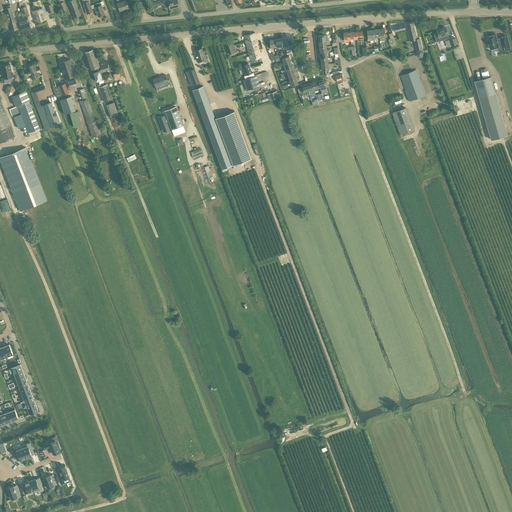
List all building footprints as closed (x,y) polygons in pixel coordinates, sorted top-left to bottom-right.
[(78,0),(75,0),(73,1),(74,6),(78,16),(83,14),(82,10),(78,0)] [(87,14),(93,12),(91,9),(95,8),(98,17),(105,14),(100,2),(90,5),(88,0),(82,0),(83,3),(87,14)] [(120,11),(129,7),(126,0),(125,0),(124,0),(123,0),(117,0),(118,3),(117,3),(120,11)] [(160,0),(153,2),(154,6),(163,4),(164,6),(168,5),(169,10),(179,7),(177,0),(160,0)] [(62,12),(67,10),(64,1),(59,3),(62,12)] [(12,31),(18,29),(10,5),(9,6),(9,7),(5,8),(12,31)] [(25,25),(29,23),(26,17),(29,16),(26,6),(21,8),(23,14),(22,14),(23,18),(18,19),(20,25),(21,26),(23,25),(23,24),(25,24),(25,25)] [(74,6),(68,8),(73,20),(79,18),(78,16),(74,6)] [(35,22),(46,19),(43,8),(32,12),(35,22)] [(417,40),(417,39),(413,23),(406,24),(410,41),(414,40),(415,40),(417,40)] [(436,42),(449,38),(447,34),(448,34),(445,27),(436,30),(437,33),(434,35),(436,42)] [(255,33),(244,36),(251,63),(253,62),(259,60),(258,58),(261,57),(257,43),(258,43),(255,33)] [(488,41),(489,45),(491,49),(492,49),(493,50),(493,51),(494,51),(495,51),(496,51),(497,50),(497,49),(498,49),(497,48),(499,47),(502,46),(504,51),(511,50),(507,36),(500,38),(501,39),(497,39),(496,35),(487,37),(488,41)] [(204,62),(208,61),(206,55),(205,55),(202,48),(194,50),(198,61),(203,60),(204,62)] [(99,66),(93,49),(84,53),(90,69),(99,66)] [(426,57),(420,59),(425,73),(431,70),(426,57)] [(65,79),(75,76),(70,59),(59,63),(65,79)] [(27,66),(29,70),(27,71),(28,75),(30,75),(32,79),(40,76),(38,72),(40,71),(38,67),(37,67),(35,63),(27,66)] [(4,79),(14,77),(13,73),(12,73),(10,64),(1,66),(4,79)] [(251,73),(248,64),(241,66),(245,76),(251,73)] [(96,82),(102,79),(99,70),(93,73),(96,82)] [(191,86),(199,83),(195,70),(187,72),(191,86)] [(410,101),(425,95),(416,70),(400,76),(410,101)] [(106,81),(112,79),(110,73),(104,75),(106,81)] [(331,75),(332,82),(344,81),(343,74),(331,75)] [(157,89),(171,84),(169,80),(168,80),(166,75),(153,80),(155,87),(157,89)] [(256,76),(243,80),(246,90),(259,86),(256,76)] [(491,140),(507,135),(491,77),(474,82),(491,140)] [(70,87),(77,85),(75,79),(68,81),(70,87)] [(323,79),(318,81),(320,88),(320,91),(326,89),(326,87),(328,87),(326,83),(324,83),(323,79)] [(57,98),(68,93),(65,84),(53,88),(57,98)] [(103,102),(112,99),(107,84),(98,87),(103,102)] [(308,91),(307,84),(301,86),(301,88),(299,89),(300,93),(303,92),(303,95),(309,93),(308,91)] [(6,87),(5,92),(8,95),(13,94),(15,89),(11,86),(6,87)] [(222,169),(232,165),(251,158),(233,111),(214,118),(203,86),(193,90),(222,169)] [(80,101),(87,124),(92,138),(100,135),(84,88),(78,90),(82,100),(80,101)] [(15,105),(29,100),(30,100),(26,90),(12,96),(14,102),(15,105)] [(69,97),(58,102),(63,116),(75,111),(69,97)] [(0,142),(15,137),(4,111),(0,99),(0,142)] [(39,129),(29,100),(15,105),(16,107),(9,109),(12,117),(21,113),(28,133),(39,129)] [(51,102),(37,107),(44,126),(45,129),(60,124),(59,120),(56,111),(55,111),(51,102)] [(107,105),(111,117),(119,114),(114,102),(107,105)] [(165,115),(158,118),(163,132),(170,130),(167,122),(168,121),(173,133),(174,136),(185,132),(184,129),(176,107),(165,111),(167,118),(166,119),(165,115)] [(413,129),(405,108),(392,113),(400,134),(413,129)] [(0,157),(0,159),(20,210),(27,208),(46,200),(40,183),(31,160),(26,147),(0,157)] [(200,150),(192,154),(195,161),(203,157),(200,150)] [(7,356),(13,354),(9,344),(3,347),(7,356)] [(12,374),(14,373),(22,370),(20,365),(12,368),(10,369),(12,374)] [(16,378),(24,375),(22,370),(14,373),(16,378)] [(26,380),(24,375),(16,378),(14,379),(16,384),(18,383),(26,380)] [(20,388),(28,385),(26,380),(18,383),(20,388)] [(30,390),(28,385),(20,388),(18,389),(20,394),(30,390)] [(22,399),(24,399),(24,398),(32,395),(30,390),(20,394),(22,399)] [(26,404),(34,400),(32,395),(24,398),(24,399),(26,404)] [(28,409),(36,405),(34,400),(26,404),(28,409)] [(29,414),(38,411),(36,405),(28,409),(29,414)] [(13,420),(18,418),(15,410),(10,412),(13,420)] [(8,422),(13,420),(10,412),(5,413),(8,422)] [(3,424),(8,422),(5,413),(0,415),(3,424)] [(43,444),(45,450),(51,447),(53,454),(59,451),(57,444),(55,440),(49,442),(49,441),(42,443),(43,444)] [(30,443),(21,446),(26,458),(32,456),(31,455),(34,454),(30,443)] [(26,458),(21,446),(15,448),(17,453),(14,454),(17,461),(20,459),(20,460),(26,458)] [(64,482),(63,480),(69,478),(65,465),(58,468),(59,469),(55,470),(60,484),(64,482)] [(53,474),(50,475),(49,474),(43,477),(47,488),(56,484),(53,474)] [(33,490),(34,492),(43,489),(41,484),(42,484),(39,478),(36,479),(35,478),(29,480),(33,490)] [(25,494),(33,490),(29,480),(24,483),(21,485),(25,494)] [(21,496),(16,485),(13,486),(13,485),(7,487),(11,498),(17,496),(17,497),(21,496)]
